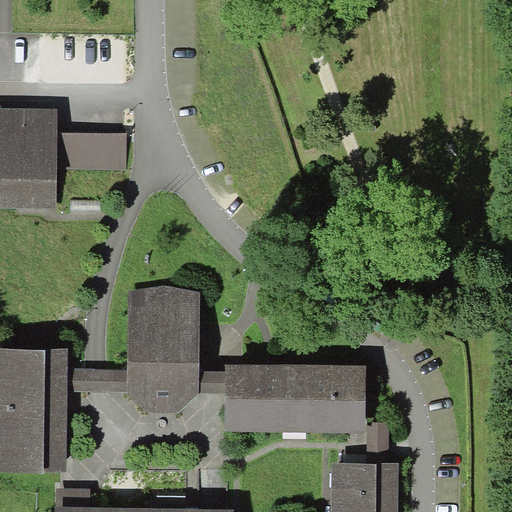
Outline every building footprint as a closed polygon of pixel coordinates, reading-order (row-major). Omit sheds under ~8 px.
[(57,107),(0,106),(0,207),(56,208),(57,168),(57,132),(57,107)] [(126,169),(127,133),(57,132),(57,168),(126,169)] [(199,371),(199,291),(128,290),(127,369),(69,368),(69,348),(0,346),(0,470),(66,471),(68,390),(127,393),(147,413),(178,413),(198,394),(199,371)] [(367,422),(367,365),(225,364),(225,371),(199,371),(198,394),(225,394),(225,431),(367,432),(367,422)] [(398,511),(399,463),(389,463),(389,422),(367,422),(367,432),(367,463),(332,462),(331,511),(398,511)] [(233,511),(234,509),(193,508),(90,507),(91,489),(56,489),(55,511),(233,511)]
